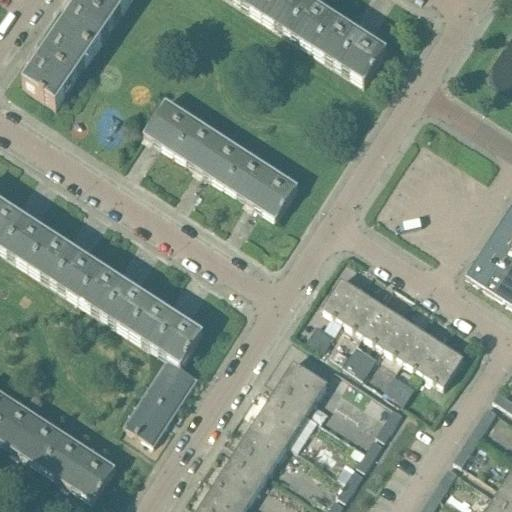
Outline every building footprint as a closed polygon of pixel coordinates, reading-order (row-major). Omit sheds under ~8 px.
[(87,0),(84,0),(71,20),(54,45),(87,69),(119,22),(87,0)] [(87,0),(119,22),(134,0),(87,0)] [(280,0),(219,0),(262,27),(280,0)] [(335,26),(298,2),(295,0),(280,0),(262,27),(313,60),(335,26)] [(386,58),(348,34),(335,26),(313,60),(363,93),(386,58)] [(54,45),(34,74),(22,92),(55,115),(87,69),(54,45)] [(143,143),(159,154),(169,160),(191,126),(165,109),(143,143)] [(169,160),(210,187),(222,194),(244,160),(191,126),(169,160)] [(274,229),(297,194),(244,160),(222,194),(274,229)] [(511,210),(465,283),(511,313),(511,210)] [(51,244),(13,219),(1,211),(0,212),(0,259),(29,278),(51,244)] [(101,276),(64,252),(51,244),(29,278),(79,311),(101,276)] [(152,309),(115,285),(101,276),(79,311),(130,344),(152,309)] [(342,330),(361,300),(341,287),(321,317),(342,330)] [(361,300),(342,330),(361,343),(381,313),(361,300)] [(202,342),(186,331),(152,309),(130,344),(163,365),(166,367),(181,376),(184,370),(202,342)] [(381,313),(361,343),(382,356),(401,326),(381,313)] [(401,326),(382,356),(402,369),(421,339),(401,326)] [(310,351),(323,359),(333,342),(317,332),(306,348),(310,351)] [(421,339),(402,369),(422,383),(442,352),(421,339)] [(363,386),(376,365),(356,352),(343,372),(342,374),(362,387),(363,386)] [(442,352),(422,383),(443,396),(463,366),(442,352)] [(334,353),(328,362),(338,369),(344,360),(334,353)] [(166,367),(144,400),(175,420),(197,386),(181,376),(166,367)] [(254,430),(287,452),(297,459),(317,428),(307,422),(326,391),(293,370),(254,430)] [(414,396),(393,383),(382,400),(403,413),(414,396)] [(511,407),(497,398),(492,406),(506,416),(511,407)] [(153,453),(175,420),(144,400),(123,433),(153,453)] [(0,421),(9,407),(0,401),(0,421)] [(0,421),(0,450),(28,468),(40,476),(62,442),(9,407),(0,421)] [(496,419),(487,414),(479,426),(487,432),(496,419)] [(392,435),(401,421),(393,416),(384,429),(392,435)] [(479,426),(470,441),(478,446),(487,432),(479,426)] [(384,448),(392,435),(384,429),(375,443),(384,448)] [(248,511),(287,452),(254,430),(214,491),(246,511),(248,511)] [(470,441),(461,454),(470,460),(478,446),(470,441)] [(40,476),(78,501),(92,510),(111,482),(115,476),(62,442),(40,476)] [(373,446),(364,459),(373,465),(382,451),(373,446)] [(470,460),(461,454),(452,467),(461,473),(462,472),(470,460)] [(364,478),(373,465),(364,459),(356,473),(364,478)] [(345,470),(336,484),(345,490),(353,495),(362,482),(353,476),(345,470)] [(448,474),(439,487),(448,493),(456,480),(448,474)] [(511,511),(511,476),(494,504),(488,511),(511,511)] [(430,501),(439,507),(448,493),(439,487),(430,501)] [(345,509),(353,495),(345,490),(336,503),(345,509)] [(246,511),(214,491),(200,511),(246,511)] [(430,501),(423,511),(435,511),(439,507),(430,501)]
